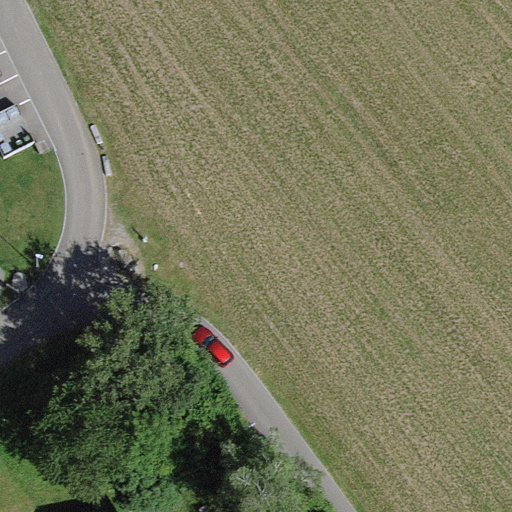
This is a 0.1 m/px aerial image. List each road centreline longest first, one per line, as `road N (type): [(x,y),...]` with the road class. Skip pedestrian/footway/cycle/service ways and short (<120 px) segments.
road 1 (residential): [(70,284),(150,314),(214,350),(342,511)]
road 2 (residential): [(70,284),(90,229),(70,142),(1,0)]
